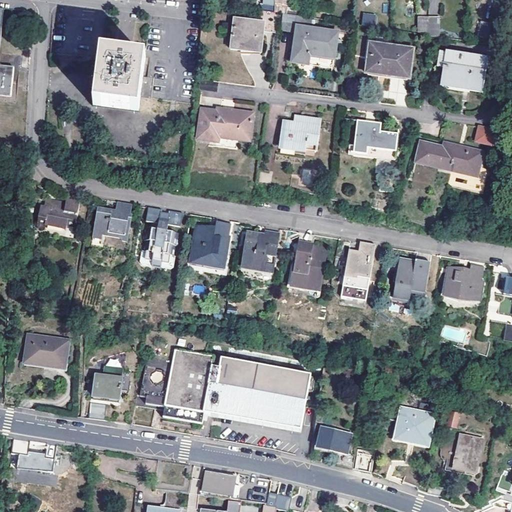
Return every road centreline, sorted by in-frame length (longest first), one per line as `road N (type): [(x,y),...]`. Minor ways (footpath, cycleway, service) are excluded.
road 1 (residential): [(45,0),(35,142),(54,175),(511,258)]
road 2 (tertiary): [(429,511),(268,466),(0,422)]
